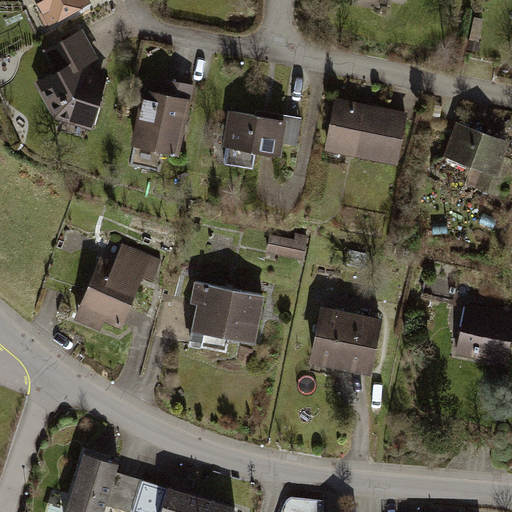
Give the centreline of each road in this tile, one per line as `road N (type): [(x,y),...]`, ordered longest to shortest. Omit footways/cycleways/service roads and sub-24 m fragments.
road 1 (residential): [(44,370),(162,436),(279,476),(511,498)]
road 2 (residential): [(511,97),(284,50),(292,0)]
road 3 (residential): [(44,370),(5,511)]
